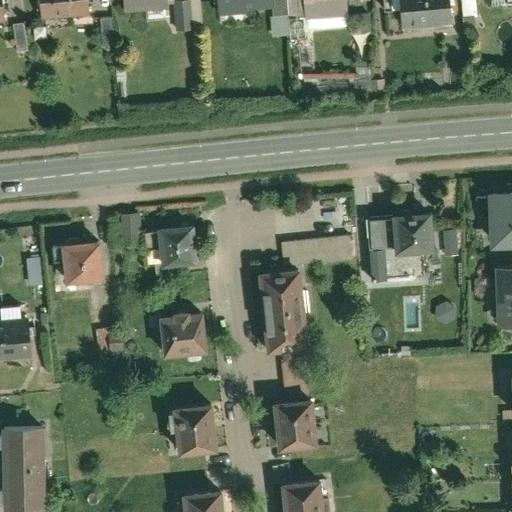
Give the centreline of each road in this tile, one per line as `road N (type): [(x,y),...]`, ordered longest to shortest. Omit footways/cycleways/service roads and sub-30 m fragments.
road 1 (primary): [(511,137),(0,185)]
road 2 (residential): [(259,511),(228,234)]
